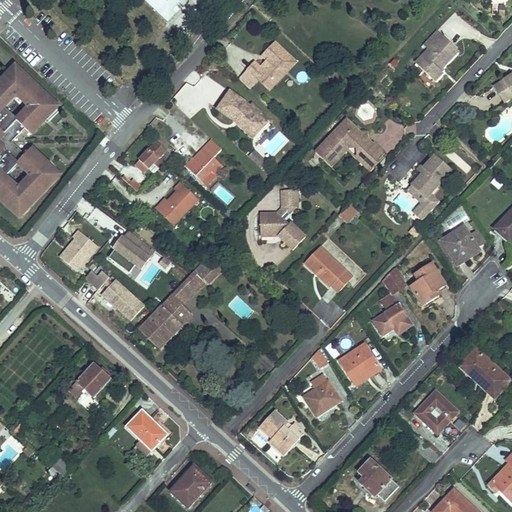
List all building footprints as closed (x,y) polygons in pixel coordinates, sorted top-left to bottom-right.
[(144,0),(168,22),(175,15),(171,11),(180,2),(177,0),(144,0)] [(171,11),(175,15),(187,2),(185,0),(177,0),(180,2),(171,11)] [(429,50),(442,36),(438,31),(424,46),(429,50)] [(458,51),(442,36),(429,50),(416,64),(435,82),(443,73),(440,71),(458,51)] [(247,71),(258,81),(269,92),(274,86),(274,80),(285,69),(291,69),(297,62),(276,42),(263,56),(267,61),(270,63),(264,68),(262,70),(255,63),(247,71)] [(0,198),(20,217),(59,176),(31,149),(26,155),(12,142),(24,129),(30,135),(57,107),(14,67),(0,82),(0,198)] [(274,86),(291,69),(285,69),(274,80),(274,86)] [(247,71),(239,80),(250,90),(258,81),(247,71)] [(511,74),(493,87),(501,98),(505,96),(509,102),(511,99),(511,74)] [(218,110),(230,91),(228,90),(216,108),(218,110)] [(230,91),(218,110),(233,120),(235,118),(247,129),(251,124),(259,132),(267,123),(259,115),(261,113),(253,105),(251,107),(245,101),(230,91)] [(233,120),(253,138),(259,132),(251,124),(247,129),(235,118),(233,120)] [(371,172),(387,155),(373,143),(372,144),(367,139),(361,139),(361,133),(346,119),(315,152),(331,168),(348,150),(350,148),(357,148),(364,155),(365,162),(363,164),(371,172)] [(215,176),(224,167),(214,158),(222,150),(212,141),(190,164),(188,162),(184,165),(202,182),(211,172),(215,176)] [(144,174),(149,169),(154,164),(159,169),(168,160),(162,155),(167,150),(157,142),(135,165),(144,174)] [(350,148),(348,150),(363,164),(365,162),(364,155),(357,148),(350,148)] [(167,150),(162,155),(168,160),(172,155),(167,150)] [(249,157),(257,165),(261,161),(265,166),(267,163),(254,151),(249,157)] [(422,174),(412,185),(427,199),(423,203),(414,213),(422,220),(439,202),(430,195),(452,171),(435,156),(425,167),(427,169),(422,174)] [(154,164),(149,169),(154,174),(159,169),(154,164)] [(422,174),(427,169),(425,167),(422,164),(418,170),(422,174)] [(124,176),(122,178),(128,185),(131,182),(124,176)] [(131,182),(128,185),(137,192),(141,188),(133,180),(131,182)] [(174,227),(199,200),(181,183),(174,189),(177,192),(168,201),(158,212),(174,227)] [(427,199),(412,185),(408,190),(423,203),(427,199)] [(298,191),(282,192),(282,207),(297,207),(298,207),(298,191)] [(158,212),(168,201),(166,199),(155,209),(158,212)] [(347,224),(358,212),(350,205),(339,216),(347,224)] [(282,207),(276,214),(281,219),(287,213),(289,215),(297,207),(282,207)] [(109,230),(115,222),(98,210),(92,218),(109,230)] [(511,211),(496,229),(510,241),(511,238),(511,211)] [(276,214),(265,214),(265,224),(261,224),(261,232),(266,237),(274,237),(276,235),(292,251),(305,237),(291,224),(289,226),(281,219),(276,214)] [(471,237),(474,241),(478,247),(487,242),(474,222),(470,224),(473,229),(475,230),(477,233),(471,237)] [(457,268),(468,261),(465,256),(478,247),(474,241),(471,237),(465,226),(440,242),(457,268)] [(98,248),(79,231),(73,238),(75,240),(67,249),(70,252),(63,261),(77,273),(98,248)] [(109,258),(130,274),(135,267),(141,271),(156,251),(129,231),(124,238),(123,237),(113,250),(114,251),(109,258)] [(305,264),(315,273),(317,271),(326,280),(324,282),(330,288),(331,287),(338,293),(348,283),(341,276),(346,271),(320,247),(305,264)] [(481,252),(478,247),(465,256),(468,261),(481,252)] [(60,258),(63,261),(70,252),(67,249),(60,258)] [(171,263),(164,257),(159,264),(166,270),(171,263)] [(202,265),(215,278),(221,271),(207,257),(200,264),(202,265)] [(181,287),(192,297),(206,283),(208,285),(215,278),(202,265),(181,287)] [(419,283),(411,288),(423,307),(441,295),(438,291),(446,286),(432,265),(415,276),(419,283)] [(406,287),(395,269),(390,274),(401,291),(406,287)] [(86,279),(99,291),(104,285),(108,280),(110,278),(103,272),(98,277),(93,271),(86,279)] [(317,271),(315,273),(324,282),(326,280),(317,271)] [(341,276),(348,283),(353,278),(346,271),(341,276)] [(392,295),(393,296),(401,291),(390,274),(383,282),(392,295)] [(102,296),(128,319),(131,322),(145,306),(116,280),(112,284),(109,288),(102,296)] [(109,288),(112,284),(108,280),(104,285),(109,288)] [(172,297),(182,307),(192,297),(181,287),(172,297)] [(398,335),(412,326),(393,296),(392,295),(381,302),(388,313),(374,322),(383,336),(394,329),(398,335)] [(140,331),(160,350),(191,316),(182,307),(172,297),(140,331)] [(370,377),(374,375),(381,370),(365,345),(339,361),(353,382),(367,373),(370,377)] [(460,367),(495,400),(511,382),(477,349),(460,367)] [(329,363),(319,350),(312,358),(320,369),(329,363)] [(77,384),(84,390),(93,399),(110,381),(94,366),(77,384)] [(367,373),(353,382),(356,386),(370,377),(367,373)] [(316,390),(304,398),(317,418),(341,402),(323,374),(311,383),(316,390)] [(84,390),(77,384),(70,392),(77,398),(84,390)] [(407,405),(420,392),(418,389),(405,403),(407,405)] [(436,392),(416,414),(436,433),(445,424),(446,425),(458,413),(436,392)] [(143,411),(127,427),(143,443),(138,449),(147,457),(168,436),(143,411)] [(302,436),(299,432),(292,426),(290,428),(287,425),(289,424),(276,411),(263,426),(275,437),(273,440),(270,443),(283,456),(302,436)] [(394,415),(387,422),(401,435),(408,427),(394,415)] [(22,421),(16,428),(20,431),(26,424),(22,421)] [(301,430),(295,424),(292,426),(299,432),(301,430)] [(438,435),(446,425),(445,424),(436,433),(438,435)] [(275,437),(263,426),(260,428),(273,440),(275,437)] [(401,435),(426,458),(433,451),(430,448),(408,427),(401,435)] [(20,431),(16,428),(12,433),(16,436),(20,431)] [(109,441),(117,431),(114,428),(105,438),(109,441)] [(433,451),(440,457),(442,455),(432,445),(430,448),(433,451)] [(34,452),(28,447),(24,452),(30,457),(34,452)] [(46,463),(64,479),(75,467),(57,451),(46,463)] [(426,458),(433,465),(440,457),(433,451),(426,458)] [(511,455),(508,459),(511,463),(509,465),(489,485),(496,493),(499,490),(511,503),(511,455)] [(371,461),(359,473),(358,476),(357,478),(358,481),(359,483),(375,497),(377,495),(385,502),(399,487),(371,461)] [(196,479),(201,473),(194,467),(189,473),(196,479)] [(188,509),(202,495),(209,487),(212,484),(201,473),(196,479),(189,473),(171,492),(188,509)] [(254,494),(257,491),(249,485),(247,488),(254,494)] [(210,489),(209,487),(202,495),(203,496),(210,489)] [(477,511),(454,490),(433,511),(477,511)]
